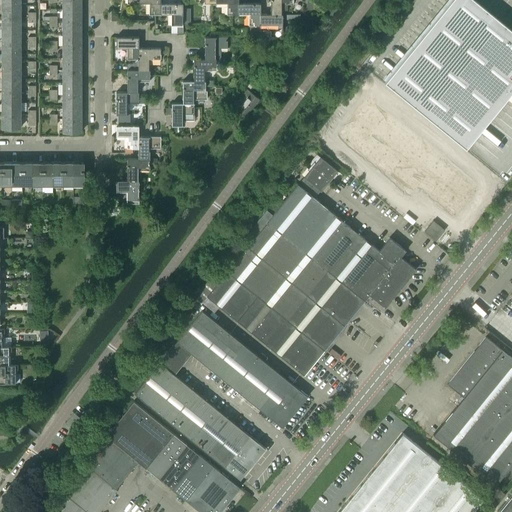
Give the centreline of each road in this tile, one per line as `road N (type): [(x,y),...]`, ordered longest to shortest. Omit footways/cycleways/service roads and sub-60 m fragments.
road 1 (unclassified): [(17,477),(372,0)]
road 2 (tertiary): [(269,511),(511,212)]
road 3 (unknown): [(458,229),(375,151),(374,126),(402,109),(489,182)]
road 4 (residential): [(0,147),(100,147),(99,31)]
road 5 (residential): [(162,84),(176,73),(178,44),(140,31),(99,31)]
